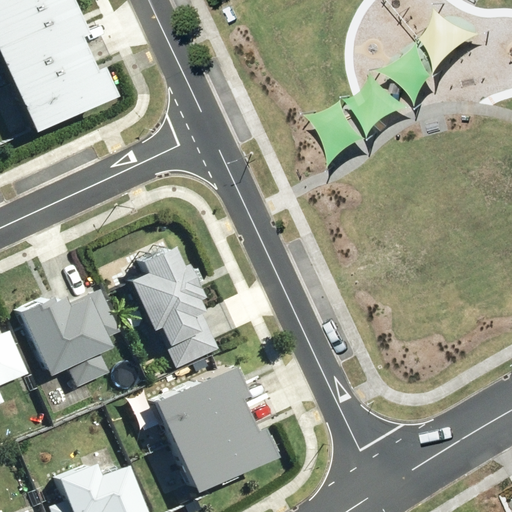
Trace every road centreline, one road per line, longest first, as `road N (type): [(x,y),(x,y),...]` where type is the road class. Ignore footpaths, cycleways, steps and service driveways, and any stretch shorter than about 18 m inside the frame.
road 1 (residential): [(379,491),(211,124)]
road 2 (residential): [(0,223),(211,124)]
road 3 (residential): [(511,412),(379,491)]
road 4 (residential): [(211,124),(154,0)]
